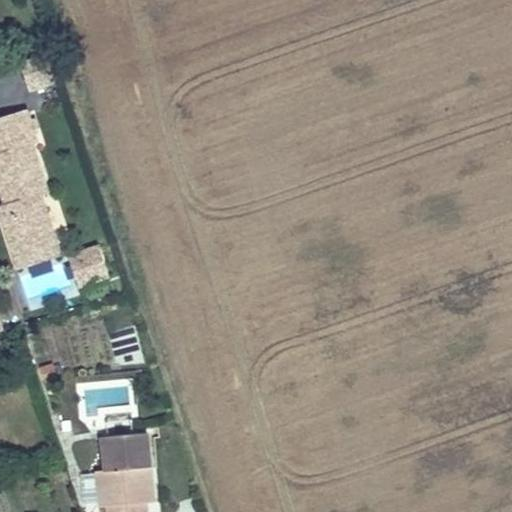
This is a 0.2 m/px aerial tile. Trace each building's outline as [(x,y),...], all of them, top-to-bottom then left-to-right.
[(52,87),(43,59),(18,68),(27,95),(52,87)] [(0,211),(0,226),(10,257),(52,243),(38,201),(47,196),(31,147),(39,143),(29,114),(0,123),(0,198),(4,210),(0,211)] [(52,243),(10,257),(17,278),(59,264),(52,243)] [(109,283),(100,255),(79,261),(88,289),(109,283)] [(101,511),(117,511),(146,508),(143,477),(155,475),(149,436),(102,442),(107,482),(98,483),(101,511)] [(143,477),(146,508),(160,506),(155,475),(143,477)]
